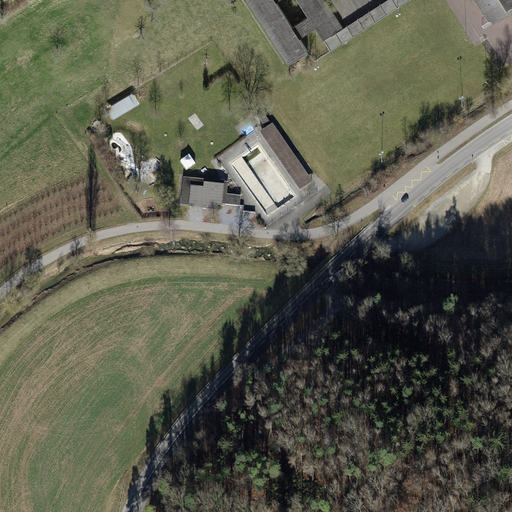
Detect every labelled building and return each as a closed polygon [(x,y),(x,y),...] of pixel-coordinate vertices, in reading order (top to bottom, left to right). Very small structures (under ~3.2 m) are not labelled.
[(247,0),(289,65),(309,52),(300,38),(316,29),(323,41),(324,40),(329,37),(343,28),(324,0),(247,0)] [(329,37),(324,40),(331,51),(410,0),(386,0),(371,10),(343,28),(329,37)] [(507,10),(511,6),(511,0),(475,0),(490,21),(492,20),(493,23),(509,13),(507,10)] [(114,104),(120,117),(146,104),(139,91),(114,104)] [(255,116),(262,128),(269,123),(262,111),(255,116)] [(165,127),(160,139),(172,143),(176,131),(165,127)] [(311,181),(300,166),(293,171),(274,144),(281,138),(273,127),(265,133),(263,134),(301,188),(311,181)] [(211,150),(221,146),(217,136),(206,140),(211,150)] [(293,171),(300,166),(299,164),(300,163),(290,149),(289,150),(283,140),(281,138),(274,144),(293,171)] [(179,160),(185,170),(198,162),(191,152),(179,160)] [(181,205),(191,206),(192,188),(205,189),(206,185),(224,187),(222,205),(226,205),(227,195),(228,195),(229,182),(184,178),(181,205)] [(205,189),(192,188),(191,206),(217,209),(218,204),(222,205),(224,187),(206,185),(205,189)] [(226,205),(240,206),(241,197),(228,195),(227,195),(226,205)]
